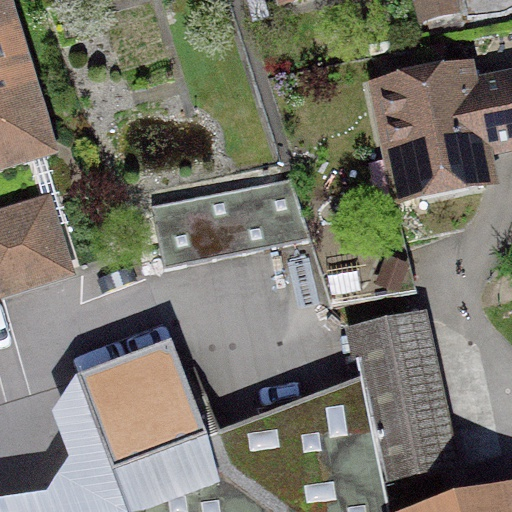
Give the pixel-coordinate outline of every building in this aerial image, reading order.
[(451,17),(446,0),(415,0),(422,25),(451,17)] [(0,162),(22,156),(16,138),(34,133),(0,22),(0,162)] [(398,204),(376,95),(368,56),(270,80),(330,308),(417,297),(398,204)] [(476,156),(511,148),(511,84),(464,95),(460,78),(376,95),(398,204),(482,187),(476,156)] [(288,187),(150,214),(161,272),(300,245),(288,187)] [(0,291),(58,274),(39,213),(0,224),(0,291)] [(418,324),(348,338),(357,381),(379,485),(449,470),(418,324)] [(384,511),(379,485),(357,381),(203,444),(168,349),(74,384),(109,479),(121,511),(384,511)]
